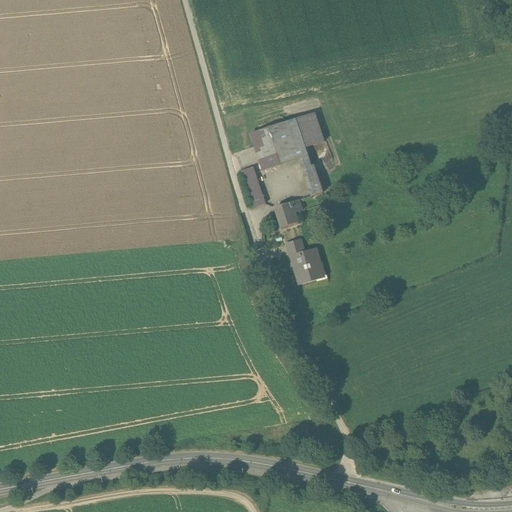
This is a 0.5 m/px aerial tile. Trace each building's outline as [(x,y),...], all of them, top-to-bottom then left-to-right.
[(294,121),(304,150),(324,144),(315,114),(294,121)] [(297,160),(306,157),(304,150),(294,121),(248,135),(260,172),(297,160)] [(308,198),(310,198),(321,195),(310,157),(306,157),(297,160),(308,198)] [(253,169),(240,173),(252,209),(264,205),(253,169)] [(299,201),(302,210),(313,206),(310,198),(308,198),(299,201)] [(273,210),(279,230),(306,222),(302,210),(299,201),(273,210)] [(291,258),(304,254),(300,240),(286,244),(290,258),(291,258)] [(304,254),(291,258),(299,285),(316,280),(315,278),(323,276),(316,250),(304,254)]
